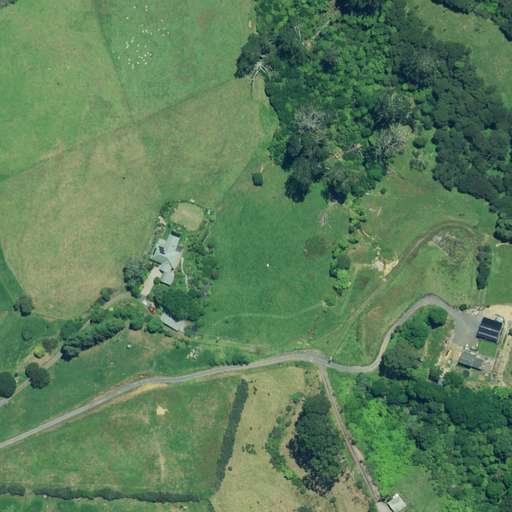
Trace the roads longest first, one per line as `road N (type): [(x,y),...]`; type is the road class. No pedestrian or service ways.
road 1 (unknown): [(0,450),(141,385),(291,363)]
road 2 (unknown): [(113,289),(49,362),(0,402)]
